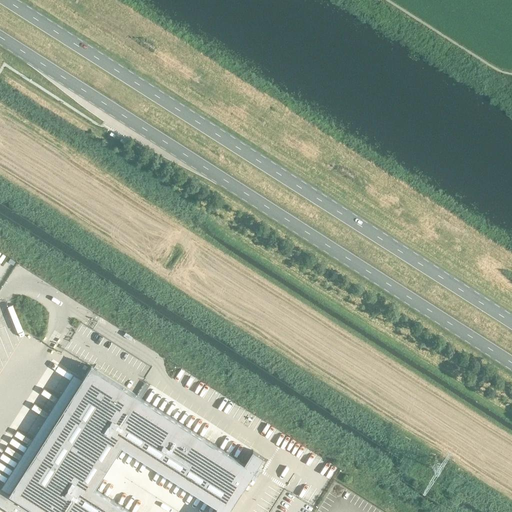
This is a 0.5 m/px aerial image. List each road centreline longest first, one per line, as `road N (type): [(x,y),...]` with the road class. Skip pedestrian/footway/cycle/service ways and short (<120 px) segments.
road 1 (primary): [(0,36),(511,362)]
road 2 (primary): [(511,321),(8,0)]
